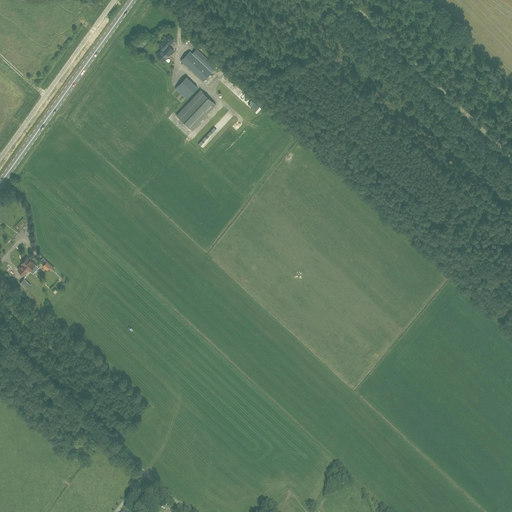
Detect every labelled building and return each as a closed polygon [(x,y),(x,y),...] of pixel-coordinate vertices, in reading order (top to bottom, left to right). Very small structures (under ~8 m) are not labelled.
[(159,46),(162,49),(156,55),(163,62),(174,51),(169,46),(174,41),(169,36),(159,46)] [(190,51),(181,61),(203,81),(216,67),(197,49),(192,54),(190,51)] [(178,92),(190,80),(186,76),(175,89),(178,92)] [(192,130),(216,105),(200,90),(176,116),(192,130)] [(35,265),(26,258),(21,264),(22,265),(18,270),(24,275),(28,270),(29,271),(35,265)] [(47,261),(44,264),(51,271),(54,268),(52,265),(47,261)] [(24,279),(20,283),(26,290),(30,286),(24,279)]
